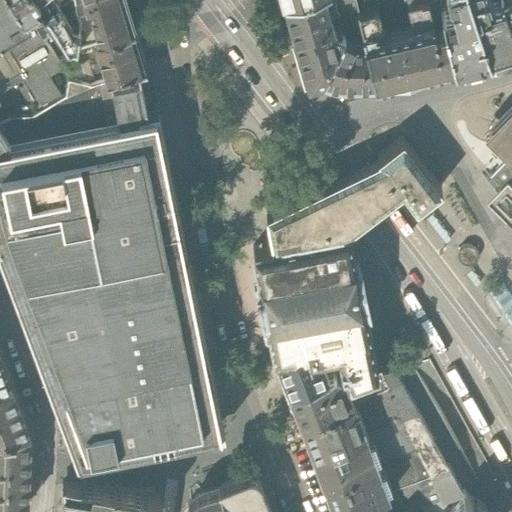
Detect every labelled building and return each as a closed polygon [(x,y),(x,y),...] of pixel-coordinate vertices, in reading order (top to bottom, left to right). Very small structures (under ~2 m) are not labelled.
[(0,0),(0,33),(24,18),(12,0),(0,0)] [(52,29),(32,0),(12,0),(24,18),(38,38),(52,29)] [(32,0),(52,29),(69,57),(71,46),(72,35),(50,0),(32,0)] [(84,10),(93,39),(129,28),(120,0),(77,0),(80,9),(84,10)] [(325,0),(288,0),(284,1),(307,82),(323,77),(342,35),(343,32),(333,27),(325,0)] [(325,0),(333,27),(343,32),(346,25),(339,0),(325,0)] [(339,0),(346,25),(343,32),(342,35),(352,37),(352,38),(365,41),(357,8),(354,0),(339,0)] [(375,81),(423,70),(412,25),(376,33),(375,29),(378,28),(381,23),(376,4),(374,4),(372,0),(360,0),(359,2),(360,7),(357,8),(365,41),(375,81)] [(407,4),(412,25),(423,70),(455,63),(439,0),(407,0),(408,3),(407,4)] [(490,54),(472,0),(468,0),(453,4),(451,0),(439,0),(455,63),(490,54)] [(472,0),(490,54),(511,47),(511,46),(511,17),(504,0),(472,0)] [(24,18),(0,33),(0,45),(16,74),(36,105),(58,91),(48,73),(56,66),(38,38),(24,18)] [(100,77),(104,77),(140,65),(129,28),(93,39),(90,41),(100,77)] [(352,37),(342,35),(323,77),(339,81),(375,81),(365,41),(352,38),(352,37)] [(100,77),(90,41),(71,46),(69,57),(67,66),(82,62),(88,81),(100,77)] [(0,45),(0,84),(16,74),(0,45)] [(114,118),(153,112),(140,65),(104,77),(114,118)] [(511,98),(494,116),(482,129),(508,153),(489,172),(511,194),(511,210),(509,214),(511,216),(511,98)] [(153,112),(114,118),(4,141),(0,135),(0,254),(77,460),(95,457),(96,461),(150,451),(149,446),(170,440),(185,437),(186,443),(232,433),(183,251),(153,112)] [(376,153),(364,161),(336,175),(317,185),(266,210),(273,241),(346,229),(367,215),(391,196),(402,187),(416,207),(430,196),(443,186),(422,157),(404,133),(376,153)] [(268,202),(266,210),(317,185),(311,180),(286,193),(268,202)] [(450,238),(431,214),(426,217),(445,242),(450,238)] [(350,243),(346,229),(273,241),(254,244),(259,273),(253,274),(263,327),(268,327),(270,338),(274,355),(279,353),(307,347),(310,357),(338,351),(346,372),(350,382),(381,369),(376,355),(365,307),(372,306),(361,252),(353,254),(350,243)] [(465,244),(463,246),(461,249),(460,252),(461,255),(462,258),(465,261),(468,262),(471,262),(474,262),(477,260),(479,257),(480,254),(480,251),(479,248),(477,245),(475,243),(471,242),(468,243),(465,244)] [(480,282),(471,270),(466,273),(475,285),(480,282)] [(511,298),(502,284),(488,293),(505,317),(511,326),(511,298)] [(307,347),(279,353),(289,386),(336,367),(346,372),(338,351),(310,357),(307,347)] [(0,386),(12,383),(0,354),(0,386)] [(401,378),(395,366),(381,369),(350,382),(355,394),(401,378)] [(355,394),(350,382),(346,372),(336,367),(289,386),(299,418),(355,394)] [(355,394),(368,428),(419,409),(401,378),(355,394)] [(12,383),(0,386),(0,434),(30,429),(28,423),(22,407),(21,403),(12,383)] [(368,428),(355,394),(299,418),(312,450),(368,428)] [(368,428),(380,459),(435,437),(419,409),(368,428)] [(380,459),(368,428),(312,450),(325,482),(380,459)] [(0,509),(27,509),(29,469),(30,449),(30,429),(0,434),(0,509)] [(380,459),(391,487),(449,466),(435,437),(380,459)] [(391,487),(380,459),(325,482),(335,510),(372,495),(391,487)] [(378,511),(404,511),(462,490),(449,466),(391,487),(372,495),(378,511)] [(269,511),(257,480),(255,478),(253,477),(250,476),(247,476),(218,488),(226,511),(269,511)] [(155,492),(66,479),(62,483),(60,511),(62,511),(156,511),(158,497),(155,492)] [(182,511),(226,511),(218,488),(202,493),(192,499),(186,507),(182,511)] [(404,511),(486,511),(462,490),(404,511)] [(335,511),(378,511),(372,495),(335,510),(335,511)]
